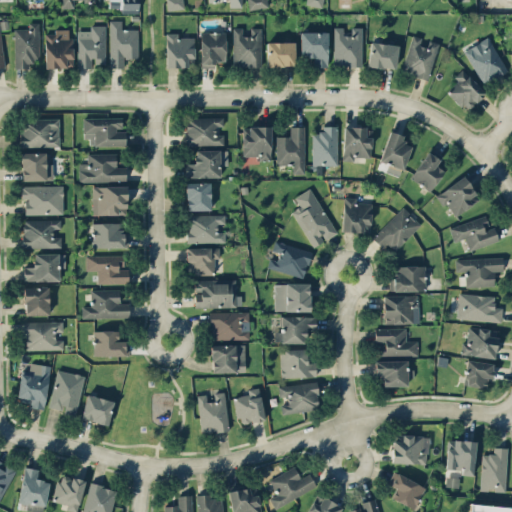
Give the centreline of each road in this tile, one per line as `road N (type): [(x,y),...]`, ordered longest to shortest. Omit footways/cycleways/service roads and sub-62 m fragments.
road 1 (residential): [(511,191),(482,148),(440,117),(399,102),(0,98)]
road 2 (residential): [(145,464),(222,463),(400,409),(511,414)]
road 3 (residential): [(169,339),(159,310),(154,98)]
road 4 (residential): [(0,422),(22,438),(145,464)]
road 5 (residential): [(349,274),(345,338),(357,420)]
